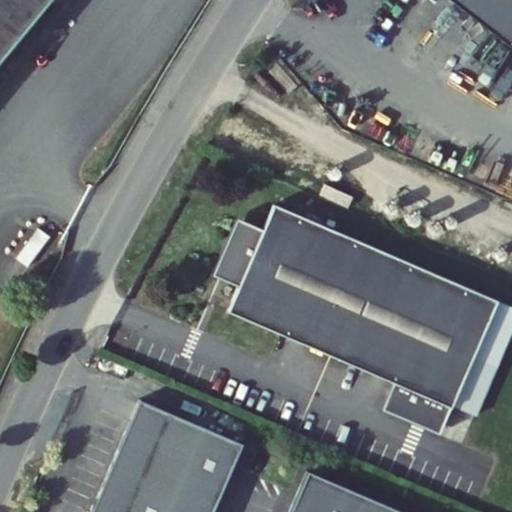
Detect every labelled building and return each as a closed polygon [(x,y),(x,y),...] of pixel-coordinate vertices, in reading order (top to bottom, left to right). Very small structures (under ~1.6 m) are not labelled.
[(0,0),(0,53),(42,0),(0,0)] [(511,0),(452,0),(511,45),(511,0)] [(499,290),(275,204),(256,258),(241,253),(231,282),(246,287),(236,317),(416,381),(410,397),(452,412),(459,395),(499,290)] [(511,333),(511,294),(499,290),(459,395),(485,405),(511,333)] [(217,511),(249,439),(144,398),(97,511),(217,511)] [(416,511),(312,469),(294,511),(416,511)]
